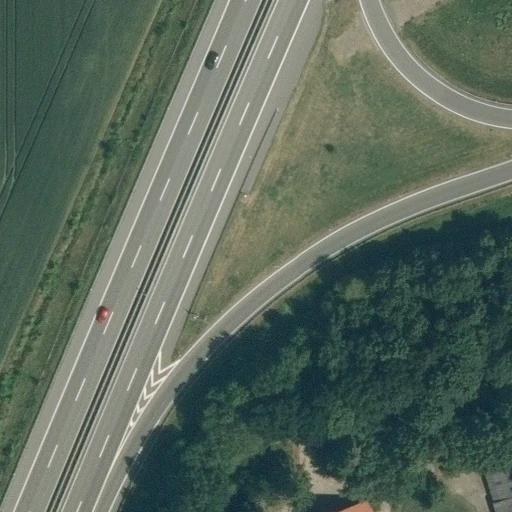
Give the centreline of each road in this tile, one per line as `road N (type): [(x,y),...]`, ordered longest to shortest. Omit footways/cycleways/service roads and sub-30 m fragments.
road 1 (motorway): [(77,511),(292,0)]
road 2 (motorway): [(242,0),(29,511)]
road 3 (motorway): [(106,511),(165,398),(277,281),(336,237),(511,167)]
road 4 (unclassified): [(511,359),(319,432)]
road 5 (motorway): [(511,114),(459,103),(419,75),(387,40),(370,0)]
